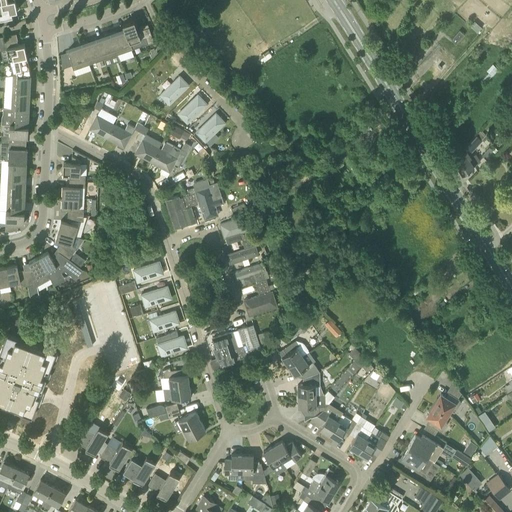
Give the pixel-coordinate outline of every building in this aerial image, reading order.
[(17,10),(15,0),(6,0),(0,1),(0,25),(13,23),(14,23),(13,16),(12,16),(11,12),(17,10)] [(132,49),(133,49),(154,41),(149,27),(138,31),(134,20),(123,24),(132,49)] [(110,32),(118,54),(132,49),(123,24),(125,29),(117,32),(116,30),(110,32)] [(459,30),(456,34),(451,40),(456,44),(464,34),(459,30)] [(97,39),(104,59),(118,54),(110,32),(104,35),(105,36),(97,39)] [(16,34),(1,37),(3,43),(5,42),(6,43),(7,47),(9,59),(27,55),(24,44),(18,45),(17,40),(18,40),(16,33),(16,34)] [(89,64),(104,59),(97,39),(88,42),(88,40),(82,42),(89,64)] [(89,64),(82,42),(76,45),(76,46),(68,49),(68,51),(61,54),(62,68),(72,65),(73,70),(89,64)] [(9,59),(13,75),(30,76),(30,75),(29,75),(29,72),(30,72),(27,55),(9,59)] [(30,92),(30,76),(13,75),(12,91),(30,92)] [(189,85),(180,76),(160,95),(169,104),(189,85)] [(3,107),(3,108),(29,109),(30,92),(12,91),(11,108),(3,107)] [(207,104),(198,94),(178,113),(187,123),(207,104)] [(97,101),(94,107),(100,110),(103,104),(97,101)] [(29,125),(28,125),(29,109),(3,108),(2,124),(1,124),(1,125),(10,125),(29,126),(29,125)] [(511,110),(503,118),(508,124),(511,120),(511,110)] [(205,141),(225,122),(216,113),(196,132),(205,141)] [(89,129),(107,138),(114,124),(97,115),(89,129)] [(124,129),(114,124),(107,138),(118,144),(117,146),(123,149),(135,128),(140,131),(143,125),(137,122),(135,127),(127,123),(124,129)] [(1,142),(9,143),(26,143),(26,138),(28,138),(29,126),(10,125),(9,136),(1,136),(1,142)] [(140,131),(145,134),(148,128),(143,125),(140,131)] [(181,136),(184,129),(174,125),(172,132),(181,136)] [(462,173),(463,173),(474,166),(469,158),(471,157),(468,153),(481,139),(476,135),(464,147),(466,150),(453,159),(462,173)] [(135,153),(152,163),(160,148),(142,139),(135,153)] [(165,140),(160,148),(152,163),(170,172),(174,164),(180,166),(191,145),(185,142),(182,149),(165,140)] [(27,149),(26,149),(26,143),(9,143),(1,142),(0,158),(0,159),(8,160),(27,161),(27,149)] [(481,155),(488,162),(496,154),(489,147),(481,155)] [(73,175),(73,181),(85,181),(86,175),(80,175),(81,161),(72,156),(71,163),(63,163),(63,174),(73,175)] [(9,161),(8,177),(26,178),(26,161),(27,161),(8,160),(8,161),(9,161)] [(25,195),(25,183),(26,178),(8,177),(7,194),(25,195)] [(85,187),(85,181),(73,181),(72,187),(62,186),(62,197),(79,198),(80,187),(85,187)] [(219,214),(211,186),(198,189),(206,218),(219,214)] [(189,194),(192,205),(198,203),(195,193),(189,194)] [(7,194),(6,210),(24,211),(25,195),(7,194)] [(192,205),(189,194),(182,196),(186,207),(192,205)] [(187,224),(179,196),(168,199),(176,227),(187,224)] [(71,209),(71,215),(84,215),(84,209),(79,209),(79,198),(62,197),(61,208),(71,209)] [(24,211),(6,210),(5,222),(6,222),(6,230),(13,229),(13,227),(17,227),(18,223),(24,223),(24,211)] [(245,215),(221,223),(226,238),(250,229),(245,215)] [(61,220),(58,231),(75,236),(78,225),(61,220)] [(59,252),(69,259),(76,249),(72,246),(75,236),(58,231),(55,241),(64,244),(62,247),(59,252)] [(242,241),(253,238),(251,231),(240,235),(242,241)] [(253,238),(242,241),(244,247),(255,244),(253,238)] [(229,253),(233,265),(266,256),(262,244),(229,253)] [(38,257),(47,272),(52,281),(53,280),(63,275),(62,272),(64,271),(76,279),(83,270),(69,259),(59,252),(53,260),(48,251),(38,257)] [(77,251),(71,257),(81,265),(87,259),(77,251)] [(31,272),(25,273),(27,285),(31,304),(39,300),(36,285),(50,278),(51,281),(52,281),(47,272),(38,257),(29,262),(34,272),(31,272)] [(163,273),(159,261),(133,269),(137,282),(163,273)] [(262,263),(235,272),(239,285),(266,277),(262,263)] [(6,267),(10,284),(20,282),(21,287),(27,285),(25,273),(19,274),(17,264),(6,267)] [(0,291),(0,290),(0,285),(10,284),(6,267),(0,267),(0,291)] [(258,289),(268,285),(266,279),(256,283),(258,289)] [(135,282),(121,286),(123,293),(137,289),(135,282)] [(270,291),(270,289),(268,285),(258,289),(260,295),(270,291)] [(167,286),(141,294),(145,306),(171,298),(167,286)] [(274,292),(244,301),(249,317),(279,308),(274,292)] [(129,307),(132,316),(143,313),(140,303),(129,307)] [(179,323),(175,310),(149,319),(153,331),(179,323)] [(329,319),(325,322),(337,335),(341,331),(329,319)] [(263,350),(254,324),(239,329),(248,354),(263,350)] [(223,332),(213,335),(221,361),(230,358),(223,332)] [(0,404),(31,416),(56,352),(7,334),(0,351),(0,404)] [(187,347),(183,335),(157,343),(161,356),(187,347)] [(286,354),(282,357),(288,366),(303,356),(309,351),(303,342),(299,345),(295,340),(283,349),(286,354)] [(244,345),(237,347),(241,358),(247,356),(244,345)] [(241,358),(237,347),(231,349),(235,360),(241,358)] [(354,347),(349,353),(366,368),(371,362),(354,347)] [(295,375),(299,372),(303,377),(318,373),(319,372),(312,362),(309,364),(303,356),(288,366),(295,375)] [(170,388),(189,385),(188,374),(187,374),(177,376),(176,369),(171,370),(170,367),(162,370),(165,377),(169,376),(169,380),(170,388)] [(303,377),(303,384),(298,384),(298,396),(324,395),(320,384),(319,376),(318,377),(318,373),(303,377)] [(441,394),(433,405),(448,414),(452,407),(456,410),(461,402),(458,398),(461,393),(455,383),(446,397),(441,394)] [(190,396),(191,396),(189,385),(170,388),(163,389),(165,400),(190,396)] [(304,415),(314,415),(323,410),(327,404),(325,403),(325,395),(324,395),(298,396),(298,407),(304,407),(304,415)] [(400,407),(404,400),(397,396),(393,403),(400,407)] [(149,417),(166,411),(166,412),(178,408),(177,402),(176,402),(165,406),(161,403),(147,408),(149,417)] [(323,410),(311,417),(322,424),(320,428),(329,434),(338,420),(342,414),(327,404),(323,410)] [(444,421),(448,414),(433,405),(426,416),(431,420),(428,424),(442,433),(448,423),(444,421)] [(178,408),(166,412),(168,418),(180,414),(178,408)] [(178,419),(184,429),(201,420),(195,410),(195,411),(178,419)] [(342,414),(338,420),(329,434),(338,440),(344,431),(349,434),(356,423),(342,414)] [(358,452),(367,438),(370,432),(361,426),(366,418),(361,415),(356,423),(349,434),(355,437),(349,446),(358,452)] [(206,430),(201,420),(184,429),(189,439),(205,430),(206,430)] [(76,441),(86,447),(86,448),(95,454),(108,433),(99,427),(94,435),(84,428),(76,441)] [(371,431),(370,432),(367,438),(358,452),(367,458),(372,451),(377,454),(389,435),(384,432),(381,437),(371,431)] [(434,462),(443,448),(435,443),(422,434),(420,437),(415,434),(408,445),(434,462)] [(478,448),(485,456),(498,445),(490,434),(478,448)] [(282,440),(273,446),(282,461),(291,455),(294,460),(302,456),(293,441),(286,445),(282,440)] [(100,456),(110,462),(109,463),(118,469),(132,447),(123,442),(118,449),(108,443),(100,456)] [(402,458),(404,459),(407,461),(402,468),(424,482),(427,476),(425,472),(432,461),(434,462),(408,445),(408,446),(409,446),(402,458)] [(264,475),(274,469),(276,473),(286,467),(282,461),(273,446),(263,451),(271,465),(263,470),(264,475)] [(456,449),(452,455),(466,464),(470,458),(456,449)] [(190,457),(179,450),(176,455),(186,464),(190,457)] [(231,472),(242,472),(242,454),(231,454),(231,459),(225,459),(224,474),(231,474),(231,472)] [(264,475),(263,470),(261,462),(253,462),(253,454),(242,454),(242,472),(242,479),(252,479),(252,482),(266,482),(264,475)] [(123,470),(134,477),(133,478),(142,484),(156,462),(146,456),(142,464),(131,458),(123,470)] [(310,458),(305,467),(302,471),(308,475),(317,462),(310,458)] [(0,476),(10,481),(16,467),(3,462),(0,468),(0,476)] [(474,490),(483,482),(468,466),(460,474),(474,490)] [(29,473),(16,467),(10,481),(23,486),(29,473)] [(320,483),(334,492),(340,482),(331,476),(334,471),(329,468),(320,483)] [(147,485),(157,492),(157,493),(166,498),(179,477),(170,471),(165,479),(155,472),(147,485)] [(497,474),(487,482),(500,498),(510,490),(497,474)] [(46,498),(53,486),(40,479),(33,492),(46,498)] [(301,491),(302,492),(311,497),(316,500),(319,495),(328,501),(334,492),(320,483),(314,479),(308,488),(304,485),(301,491)] [(65,492),(53,486),(46,498),(42,505),(49,509),(53,502),(58,505),(65,492)] [(396,503),(400,497),(384,487),(376,500),(371,497),(365,506),(368,507),(364,511),(362,511),(361,511),(385,511),(393,501),(396,503)] [(21,503),(27,493),(21,490),(16,500),(21,503)] [(434,511),(443,499),(431,491),(421,507),(428,511),(434,511)] [(316,500),(311,497),(302,492),(300,496),(304,498),(303,499),(308,502),(302,511),(321,511),(322,511),(313,505),(316,500)] [(27,493),(21,503),(18,509),(24,511),(32,495),(27,493)] [(254,494),(249,501),(261,510),(266,502),(254,494)] [(219,511),(223,507),(216,503),(204,496),(196,509),(200,511),(219,511)] [(503,511),(498,506),(489,496),(483,501),(492,511),(493,511),(503,511)] [(70,511),(84,511),(88,505),(76,498),(68,511),(70,511)] [(226,511),(237,511),(235,510),(239,504),(234,501),(230,507),(226,511)]
